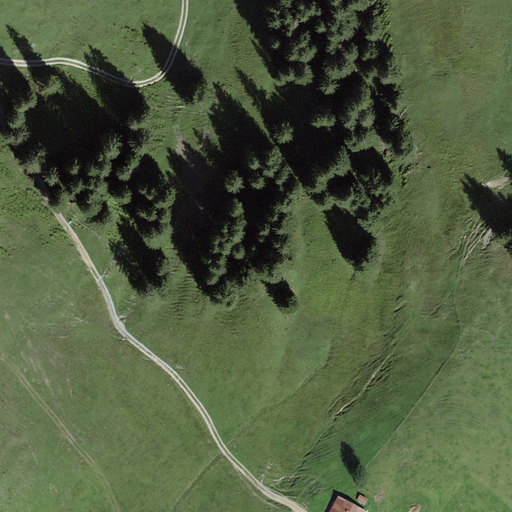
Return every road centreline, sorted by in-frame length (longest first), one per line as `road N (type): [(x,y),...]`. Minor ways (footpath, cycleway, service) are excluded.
road 1 (track): [(300,511),(234,460),(180,380),(117,324),(0,112)]
road 2 (track): [(0,60),(67,61),(131,84),(148,82),(173,54),(185,0)]
